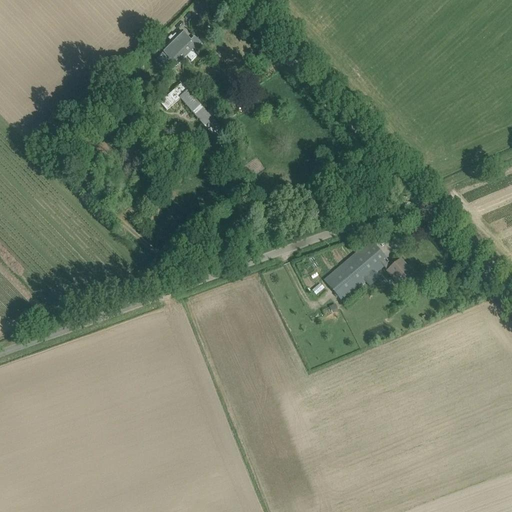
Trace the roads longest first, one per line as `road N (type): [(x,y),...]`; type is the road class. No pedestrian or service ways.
road 1 (unclassified): [(0,354),(420,196)]
road 2 (tertiary): [(420,196),(241,0)]
road 3 (tertiary): [(511,297),(420,196)]
